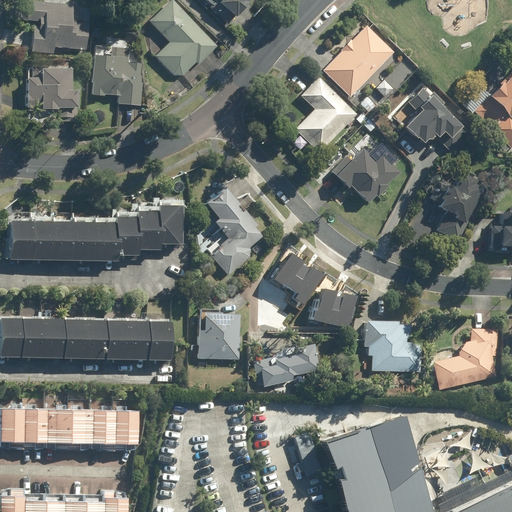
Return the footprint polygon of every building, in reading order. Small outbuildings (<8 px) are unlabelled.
[(197,0),(207,9),(206,11),(224,26),(241,6),(237,4),(240,0),(197,0)] [(75,5),(30,1),(28,20),(34,21),(31,52),(55,53),(56,46),(88,49),(90,24),(74,22),(75,5)] [(214,47),(167,1),(144,24),(165,44),(152,56),(177,80),(194,63),(196,66),(214,47)] [(390,54),(363,27),(318,73),(345,99),(390,54)] [(100,54),(95,54),(93,94),(119,95),(118,104),(140,105),(141,61),(129,61),(130,47),(112,47),(112,51),(100,51),(100,54)] [(511,117),(508,114),(511,110),(511,65),(499,79),(468,113),(509,151),(511,148),(511,122),(511,120),(511,117)] [(72,68),(33,67),(29,67),(27,108),(51,109),(51,120),(76,120),(76,108),(80,108),(80,89),(72,88),(72,68)] [(390,90),(379,78),(370,87),(381,98),(390,90)] [(316,154),(352,117),(353,115),(315,79),(297,99),(310,111),(291,130),(316,154)] [(453,129),(439,116),(442,113),(436,107),(438,104),(427,94),(422,98),(415,92),(402,106),(411,115),(396,131),(414,148),(420,142),(422,144),(427,139),(430,141),(435,136),(442,142),(453,129)] [(373,105),(363,94),(355,102),(365,113),(373,105)] [(366,165),(353,152),(327,179),(340,192),(343,189),(361,207),(371,197),(373,199),(383,189),(382,187),(393,175),(374,156),(366,165)] [(458,224),(475,193),(467,189),(468,185),(453,177),(447,189),(439,184),(426,208),(443,216),(434,233),(454,244),(463,227),(458,224)] [(251,256),(251,249),(249,246),(262,235),(255,226),(257,224),(225,185),(205,201),(219,217),(215,220),(229,237),(210,252),(228,275),(251,256)] [(113,219),(8,217),(7,256),(115,258),(115,253),(136,254),(136,246),(156,247),(156,242),(176,242),(177,202),(156,202),(156,208),(133,207),(133,214),(113,213),(113,219)] [(511,207),(505,207),(505,217),(492,216),(492,227),(484,226),(482,251),(511,252),(511,254),(511,257),(511,256),(511,207)] [(277,284),(278,303),(283,303),(283,316),(313,315),(328,322),(340,295),(311,282),(277,284)] [(124,310),(124,319),(0,315),(0,354),(168,359),(169,320),(133,319),(134,310),(124,310)] [(239,359),(240,312),(201,310),(200,326),(198,326),(197,357),(239,359)] [(386,320),(370,319),(367,356),(373,356),(372,368),(420,372),(422,343),(408,342),(410,323),(386,322),(386,320)] [(470,341),(459,343),(461,354),(458,355),(457,354),(456,353),(455,352),(454,352),(453,352),(453,351),(452,351),(451,351),(450,351),(449,351),(448,351),(447,351),(446,352),(445,352),(444,352),(444,353),(443,353),(442,354),(441,355),(440,356),(440,357),(439,358),(439,359),(434,360),(440,388),(497,375),(492,356),(495,356),(496,329),(470,328),(470,341)] [(293,380),(292,374),(318,369),(313,341),(299,344),(300,352),(275,357),(276,361),(255,365),(259,386),(293,380)] [(139,410),(1,406),(0,447),(137,451),(139,410)] [(322,445),(340,511),(424,511),(413,474),(390,499),(365,435),(322,445)] [(511,511),(511,483),(452,511),(511,511)] [(103,501),(23,497),(23,495),(1,493),(0,511),(126,511),(127,497),(116,497),(116,489),(103,489),(103,501)]
